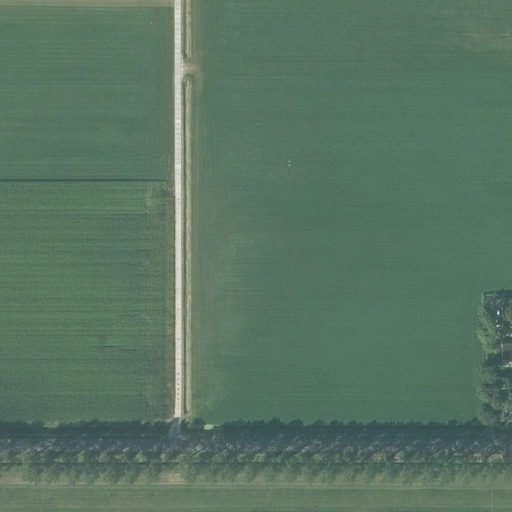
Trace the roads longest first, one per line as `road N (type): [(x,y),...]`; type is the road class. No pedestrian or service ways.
road 1 (unclassified): [(0,444),(511,445)]
road 2 (unknown): [(177,0),(175,444)]
